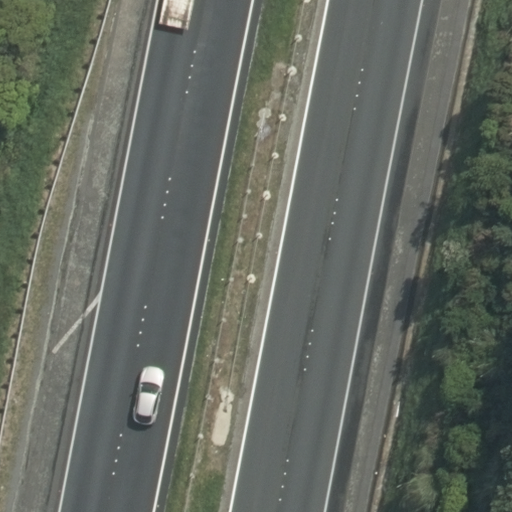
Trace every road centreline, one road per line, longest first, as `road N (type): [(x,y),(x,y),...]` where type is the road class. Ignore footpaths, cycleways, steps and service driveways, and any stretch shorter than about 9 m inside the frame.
road 1 (motorway): [(85,511),(193,0)]
road 2 (motorway): [(366,0),(267,511)]
